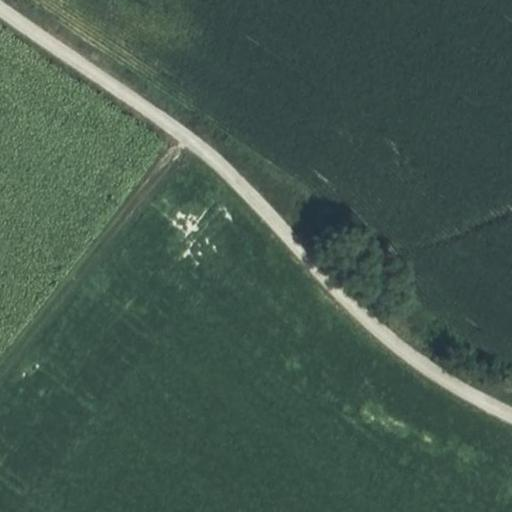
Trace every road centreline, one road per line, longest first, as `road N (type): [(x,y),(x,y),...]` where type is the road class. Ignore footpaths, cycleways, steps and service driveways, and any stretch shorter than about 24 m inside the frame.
road 1 (track): [(511,417),(400,352),(188,141),(0,8)]
road 2 (track): [(188,141),(0,381)]
